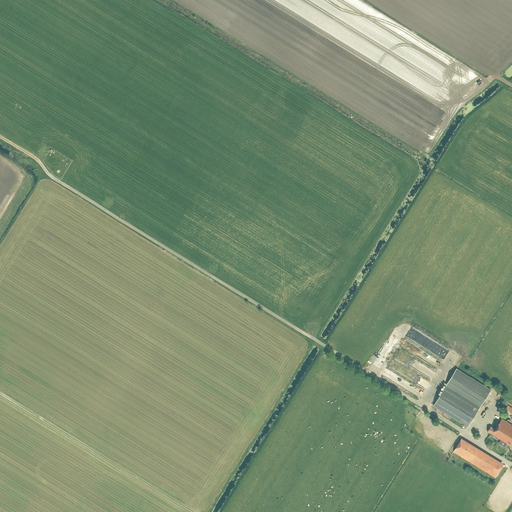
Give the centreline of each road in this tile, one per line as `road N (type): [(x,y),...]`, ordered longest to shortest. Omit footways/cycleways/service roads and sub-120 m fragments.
road 1 (track): [(0,136),(53,178),(318,344)]
road 2 (track): [(0,391),(193,511)]
